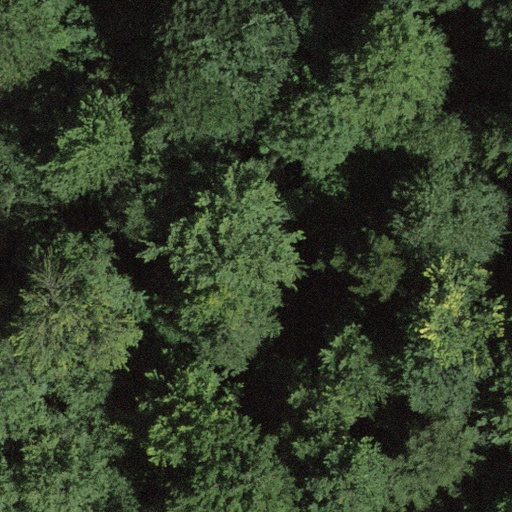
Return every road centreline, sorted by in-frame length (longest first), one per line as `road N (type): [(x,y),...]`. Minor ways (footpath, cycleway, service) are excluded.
road 1 (track): [(0,420),(511,429)]
road 2 (unclassified): [(0,142),(417,0)]
